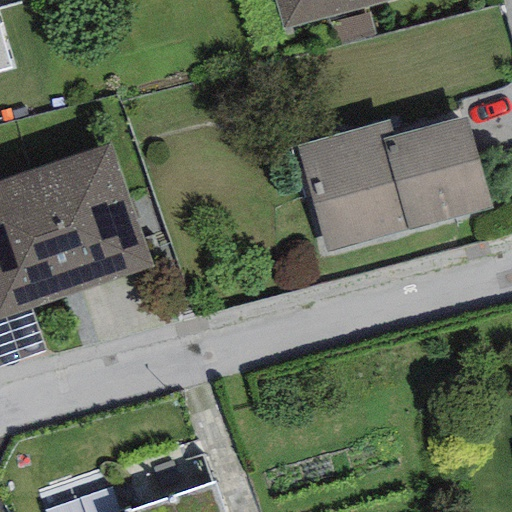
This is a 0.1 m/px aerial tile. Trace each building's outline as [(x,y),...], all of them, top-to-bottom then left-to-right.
[(275,0),(284,30),(389,0),(275,0)] [(374,38),(369,14),(333,23),(338,46),(374,38)] [(0,70),(8,68),(0,39),(0,70)] [(465,118),(394,138),(389,121),(295,147),(325,255),(406,232),(490,209),(465,118)] [(0,320),(31,310),(73,296),(152,268),(110,145),(28,173),(0,182),(0,320)] [(0,367),(46,352),(31,310),(0,320),(0,367)] [(223,511),(214,482),(126,511),(223,511)]
